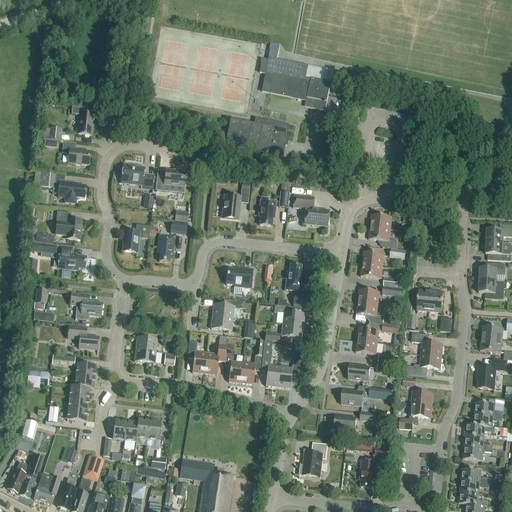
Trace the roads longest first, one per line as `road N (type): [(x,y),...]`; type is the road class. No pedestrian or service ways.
road 1 (residential): [(274,498),(408,508),(433,498),(441,437),(457,396),(459,275)]
road 2 (residential): [(124,283),(107,257),(102,183),(118,145),(159,145)]
road 3 (residential): [(290,419),(203,387),(115,378)]
road 4 (residential): [(290,419),(317,382),(340,256)]
road 5 (residential): [(196,284),(211,243),(340,256)]
road 6 (residential): [(340,256),(353,205),(394,193),(463,192)]
